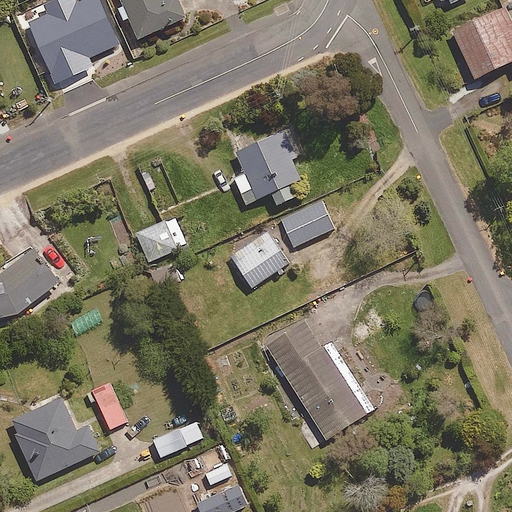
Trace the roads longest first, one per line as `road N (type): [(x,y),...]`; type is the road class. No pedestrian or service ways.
road 1 (residential): [(343,0),(376,48),(511,341)]
road 2 (residential): [(0,172),(290,42),(328,0)]
